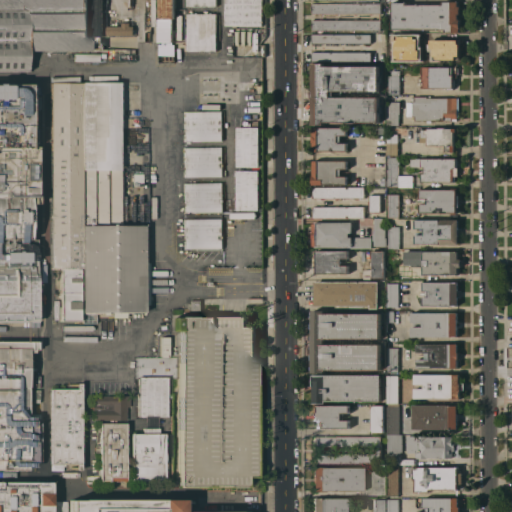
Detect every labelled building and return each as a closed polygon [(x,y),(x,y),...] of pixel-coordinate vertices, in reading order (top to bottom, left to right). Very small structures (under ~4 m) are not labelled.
[(0,0),(173,0),(174,18),(175,18),(175,41),(158,41),(158,18),(159,18),(158,0),(109,0),(109,9),(104,9),(104,36),(101,36),(101,50),(27,50),(27,70),(0,70),(0,0)] [(262,0),(262,6),(263,6),(263,8),(262,8),(262,13),(263,13),(263,15),(262,15),(262,20),(263,20),(263,22),(262,22),(262,25),(225,25),(225,0),(262,0)] [(392,2),(405,2),(405,4),(442,4),(442,1),(457,1),(457,6),(459,6),(459,13),(457,13),(457,19),(459,19),(460,28),(459,28),(459,32),(445,32),(445,29),(392,29),(392,2)] [(381,3),(381,13),(373,13),(373,15),(370,15),(370,14),(357,14),(357,15),(354,15),(354,13),(338,13),(338,15),(335,15),(335,13),(323,13),(323,15),(320,15),(320,13),(311,13),(311,2),(381,3)] [(216,13),(216,51),(187,51),(187,13),(216,13)] [(381,30),(312,30),(312,19),(320,19),(320,18),(323,18),(323,19),(335,19),(335,18),(338,18),(338,19),(354,19),(354,18),(357,18),(357,19),(370,19),(370,18),(373,18),(373,19),(381,19),(381,30)] [(122,26),(121,22),(129,22),(129,26),(133,26),(133,34),(106,35),(106,26),(122,26)] [(370,43),(311,43),(311,34),(370,34),(370,43)] [(409,34),(409,45),(419,45),(419,49),(424,49),(423,61),(394,60),(394,34),(409,34)] [(436,60),(436,58),(432,58),(432,52),(433,52),(433,45),(432,45),(432,41),(437,41),(437,38),(439,38),(439,37),(457,37),(457,45),(460,45),(460,52),(460,60),(436,60)] [(371,51),(371,61),(311,61),(311,52),(371,51)] [(74,53),(99,53),(99,61),(74,61),(74,58),(73,58),(73,56),(74,56),(74,53)] [(379,65),(379,91),(334,91),(334,97),(379,97),(379,121),(324,122),(324,124),(313,124),(313,96),(310,96),(310,91),(312,91),(312,63),(324,63),(324,66),(379,65)] [(420,67),(456,66),(456,67),(458,67),(458,73),(456,73),(456,78),(455,79),(455,85),(453,85),(453,87),(421,88),(420,67)] [(399,94),(386,94),(386,75),(390,75),(390,70),(399,70),(399,94)] [(149,304),(144,304),(144,312),(126,312),(126,317),(112,317),(112,312),(81,312),(80,267),(79,267),(79,321),(59,321),(59,268),(50,269),(50,219),(48,216),(50,213),(50,82),(119,82),(119,169),(122,169),(122,186),(123,186),(123,196),(122,196),(122,224),(82,224),(82,225),(144,225),(144,262),(149,262),(149,304)] [(0,144),(0,84),(30,84),(30,100),(33,100),(33,115),(40,115),(40,124),(34,124),(34,123),(33,123),(33,129),(38,129),(38,144),(30,144),(0,144)] [(31,84),(40,84),(40,92),(31,92),(31,84)] [(458,117),(456,117),(456,120),(443,120),(443,119),(436,119),(436,120),(431,120),(431,123),(426,123),(426,120),(415,120),(415,116),(406,116),(406,102),(412,102),(412,96),(427,96),(427,97),(428,97),(428,95),(430,95),(430,97),(458,97),(458,117)] [(399,102),(399,114),(398,114),(398,125),(386,125),(386,103),(387,103),(387,102),(399,102)] [(222,140),(184,141),(184,138),(183,138),(183,136),(184,136),(183,131),(182,129),(183,128),(183,123),(183,121),(183,116),(182,116),(182,114),(183,114),(183,111),(222,111),(222,140)] [(259,127),(258,166),(236,166),(236,127),(259,127)] [(347,127),(347,135),(340,135),(340,142),(347,142),(347,151),(312,151),(312,142),(312,135),(313,135),(312,127),(347,127)] [(425,145),(425,142),(419,142),(419,132),(417,132),(417,128),(422,128),(422,129),(427,129),(427,128),(438,128),(438,127),(445,127),(445,128),(458,128),(458,135),(454,135),(454,136),(455,136),(455,143),(454,143),(454,151),(445,152),(445,145),(425,145)] [(397,134),(397,154),(386,154),(386,134),(397,134)] [(0,144),(30,144),(30,148),(36,148),(36,157),(38,157),(38,162),(36,162),(36,194),(31,194),(31,201),(37,201),(37,209),(30,209),(30,239),(0,239),(0,144)] [(222,147),(222,164),(223,164),(223,166),(222,166),(222,176),(184,176),(184,174),(183,174),(183,172),(184,172),(184,159),(183,159),(183,157),(184,157),(183,152),(183,150),(183,147),(222,147)] [(397,157),(398,175),(413,175),(413,187),(384,187),(385,157),(397,157)] [(421,182),(421,173),(424,173),(424,166),(410,166),(410,158),(456,158),(456,159),(459,159),(459,166),(456,166),(456,167),(458,167),(458,176),(456,176),(456,181),(453,181),(453,182),(421,182)] [(347,160),(347,169),(341,169),(341,176),(347,176),(347,184),(312,184),(312,175),(312,160),(347,160)] [(258,170),(258,210),(236,210),(236,170),(258,170)] [(222,182),(222,211),(184,212),(184,210),(183,210),(183,207),(184,207),(184,195),(183,195),(183,193),(184,193),(183,188),(183,185),(184,185),(184,183),(222,182)] [(346,187),(346,188),(347,188),(347,187),(364,187),(364,198),(358,198),(358,199),(355,199),(355,198),(338,198),(338,199),(335,199),(335,198),(324,198),(324,199),(321,199),(321,198),(312,198),(312,187),(346,187)] [(459,207),(458,207),(458,214),(452,214),(452,213),(419,213),(419,203),(426,203),(426,198),(419,198),(419,189),(452,189),(452,188),(458,188),(458,195),(459,195),(459,207)] [(398,217),(387,217),(387,194),(399,194),(398,217)] [(380,212),(369,212),(368,195),(380,195),(380,212)] [(364,218),(347,218),(347,216),(346,216),(346,217),(312,218),(312,206),(321,206),(321,205),(324,205),(324,206),(336,206),(336,205),(338,205),(338,206),(355,206),(355,205),(358,205),(358,206),(364,206),(364,218)] [(138,212),(139,222),(126,223),(126,212),(138,212)] [(222,218),(222,228),(224,228),(224,232),(222,232),(222,236),(223,236),(223,238),(222,238),(222,248),(184,248),(184,245),(183,245),(183,243),(184,243),(184,231),(183,231),(183,228),(184,228),(184,223),(183,223),(183,221),(183,219),(222,218)] [(373,246),(373,240),(372,240),(372,234),(374,234),(374,218),(385,218),(385,237),(386,237),(386,246),(373,246)] [(458,219),(458,243),(415,244),(415,235),(424,234),(424,228),(415,228),(415,219),(458,219)] [(352,222),(352,232),(348,232),(348,237),(371,237),(371,247),(314,247),(314,246),(311,246),(311,223),(314,223),(314,222),(352,222)] [(388,226),(399,226),(399,249),(388,249),(388,226)] [(0,239),(30,239),(37,239),(37,248),(38,248),(38,253),(37,253),(37,321),(0,321),(0,239)] [(315,273),(315,268),(312,268),(312,256),(315,256),(315,250),(348,250),(348,258),(341,258),(341,260),(342,260),(342,263),(340,263),(340,265),(348,265),(348,273),(315,273)] [(384,277),(372,277),(372,276),(371,276),(371,273),(372,273),(372,271),(371,271),(371,269),(372,269),(372,265),(371,265),(371,261),(372,261),(371,250),(384,250),(384,277)] [(458,251),(458,259),(461,259),(461,267),(458,267),(458,275),(422,275),(423,266),(420,266),(420,264),(418,264),(418,266),(412,266),(412,265),(404,265),(404,251),(458,251)] [(378,281),(378,288),(379,288),(379,292),(378,292),(378,307),(369,307),(369,305),(314,305),(314,281),(378,281)] [(398,306),(387,306),(387,283),(398,282),(398,306)] [(458,282),(458,305),(451,306),(423,305),(423,296),(425,296),(425,291),(423,291),(423,282),(458,282)] [(324,311),(324,313),(380,313),(380,325),(382,325),(382,328),(380,328),(380,338),(324,339),(324,344),(380,344),(380,356),(382,356),(382,359),(380,359),(380,369),(325,370),(325,372),(312,372),(312,311),(324,311)] [(411,312),(457,312),(457,336),(411,336),(411,326),(422,326),(422,321),(411,321),(411,312)] [(246,316),(247,326),(254,326),(254,335),(256,476),(247,476),(247,486),(179,486),(179,329),(174,329),(174,317),(206,317),(246,316)] [(0,469),(0,341),(35,341),(36,341),(37,342),(37,349),(34,349),(34,352),(33,352),(33,372),(31,372),(31,386),(27,386),(28,394),(29,394),(29,389),(31,389),(32,402),(33,402),(34,415),(34,418),(35,424),(34,424),(34,427),(32,427),(32,429),(38,429),(38,445),(32,445),(32,463),(28,463),(28,469),(0,469)] [(457,343),(457,351),(459,351),(459,359),(457,359),(457,367),(417,367),(417,358),(424,358),(424,352),(417,352),(417,343),(457,343)] [(398,372),(387,372),(387,347),(398,347),(398,372)] [(450,374),(450,373),(459,373),(459,382),(464,382),(464,390),(460,390),(460,398),(415,398),(415,388),(424,388),(424,384),(414,384),(414,374),(450,374)] [(380,374),(380,400),(325,400),(325,403),(313,403),(313,386),(312,386),(312,374),(380,374)] [(387,375),(398,375),(398,403),(399,403),(387,403),(387,375)] [(167,376),(167,417),(157,417),(157,423),(157,428),(159,428),(159,433),(172,433),(172,456),(166,456),(166,461),(169,461),(169,468),(165,468),(165,481),(132,481),(132,433),(143,433),(143,428),(145,428),(145,423),(145,417),(138,417),(138,376),(167,376)] [(51,464),(50,388),(76,388),(76,383),(81,383),(81,400),(83,400),(83,407),(81,407),(81,441),(83,441),(83,451),(81,451),(81,469),(76,469),(76,464),(51,464)] [(125,479),(126,479),(126,482),(102,482),(102,481),(99,481),(99,478),(97,478),(97,476),(99,476),(99,473),(98,473),(99,452),(95,452),(95,445),(99,445),(99,431),(96,431),(97,427),(99,427),(99,423),(110,423),(110,422),(110,420),(94,420),(94,410),(92,410),(92,395),(114,395),(114,394),(128,395),(127,419),(118,419),(118,422),(118,423),(126,423),(125,479)] [(387,434),(387,403),(399,403),(399,434),(402,434),(387,434)] [(449,404),(449,405),(457,405),(457,429),(413,429),(413,404),(449,404)] [(315,428),(315,420),(313,420),(313,413),(315,413),(315,405),(349,405),(349,413),(343,413),(343,419),(349,419),(349,428),(315,428)] [(384,432),(371,432),(371,405),(384,405),(384,432)] [(387,434),(402,434),(402,452),(400,452),(400,465),(398,465),(387,465),(387,434)] [(381,436),(381,446),(313,446),(313,436),(381,436)] [(406,453),(406,436),(451,436),(451,443),(453,443),(453,450),(452,450),(452,458),(416,458),(416,457),(414,457),(414,453),(406,453)] [(313,463),(313,453),(382,453),(382,463),(313,463)] [(398,465),(398,496),(387,496),(387,465),(398,465)] [(429,489),(429,492),(414,492),(415,479),(413,479),(413,473),(408,473),(408,466),(457,466),(457,465),(470,465),(469,496),(456,496),(456,490),(429,489)] [(361,491),(323,491),(312,491),(312,466),(322,466),(322,467),(361,467),(361,491)] [(0,511),(0,481),(51,481),(51,511),(0,511)] [(312,511),(312,497),(314,497),(314,498),(349,498),(349,506),(344,506),(344,511),(312,511)] [(458,497),(458,506),(459,506),(459,511),(426,511),(426,508),(423,508),(423,498),(458,497)] [(65,511),(66,499),(53,499),(52,511),(65,511)] [(69,511),(69,499),(182,499),(182,511),(243,511),(69,511)] [(386,499),(386,511),(373,511),(373,499),(386,499)] [(387,511),(387,499),(398,499),(398,511),(387,511)]
